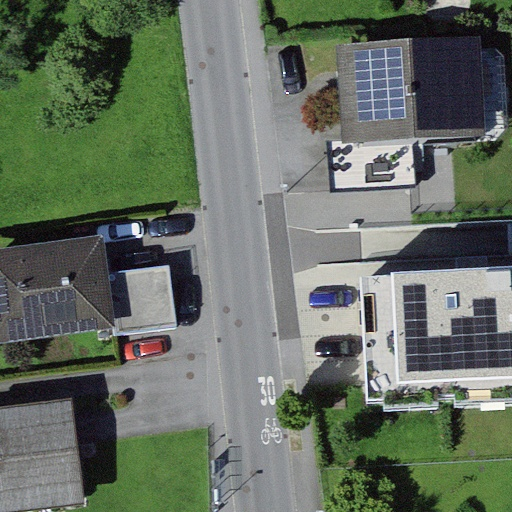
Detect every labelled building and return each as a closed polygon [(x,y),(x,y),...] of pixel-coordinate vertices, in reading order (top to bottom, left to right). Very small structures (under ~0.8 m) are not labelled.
[(349,89),(353,148),(495,139),(489,43),(347,52),(349,89)] [(0,259),(0,353),(123,336),(110,244),(0,259)] [(511,257),(436,264),(448,402),(511,396),(511,257)] [(81,406),(0,415),(0,511),(92,511),(93,511),(81,406)] [(232,510),(231,465),(219,465),(220,510),(232,510)]
